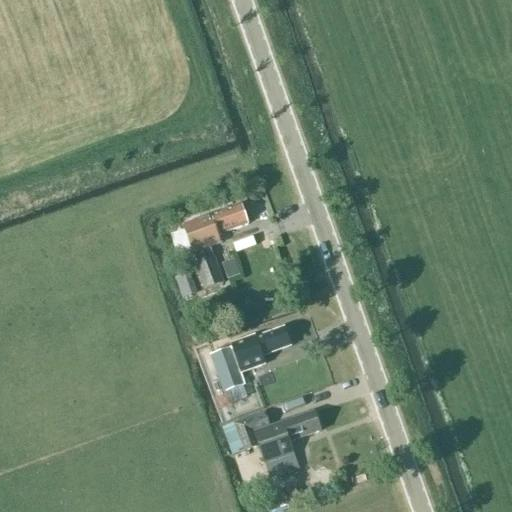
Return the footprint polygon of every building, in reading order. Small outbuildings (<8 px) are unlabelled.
[(193,254),(210,248),(220,244),(217,236),(247,225),(241,206),(210,217),(201,221),(200,221),(183,227),(193,254)] [(223,283),(214,257),(210,248),(193,254),(196,263),(195,264),(204,290),(223,283)] [(231,349),(211,356),(224,393),(244,386),(240,374),(264,365),(261,357),(290,347),(284,329),(255,339),(254,337),(230,345),(231,349)] [(289,443),(320,432),(313,413),(269,429),(264,414),(233,425),(243,452),(259,447),(265,464),(292,455),(289,443)] [(233,425),(223,428),(233,456),(243,452),(233,425)]
